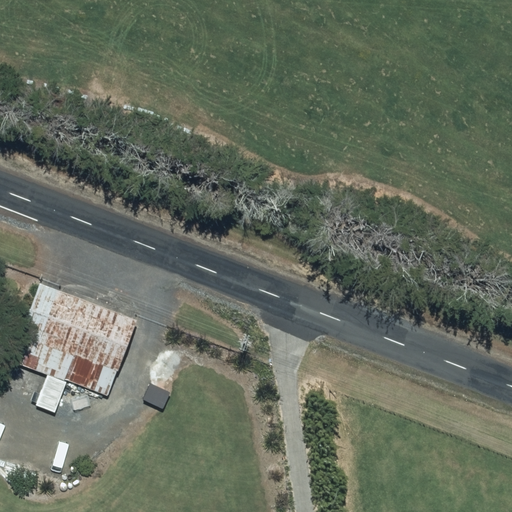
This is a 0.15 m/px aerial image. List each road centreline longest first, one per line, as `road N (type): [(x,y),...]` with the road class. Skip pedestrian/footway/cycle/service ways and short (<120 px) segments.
road 1 (unclassified): [(0,185),(511,383)]
road 2 (unknown): [(270,290),(297,511)]
